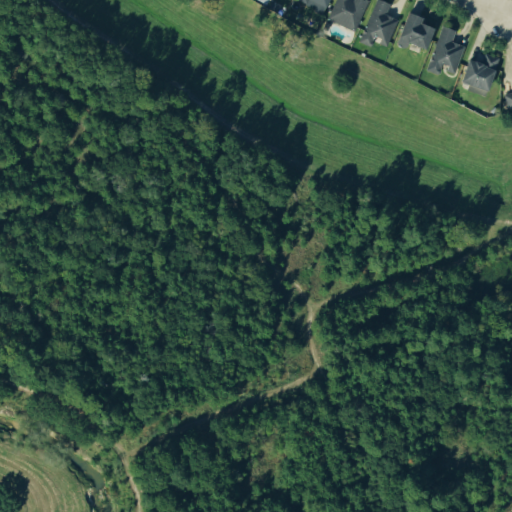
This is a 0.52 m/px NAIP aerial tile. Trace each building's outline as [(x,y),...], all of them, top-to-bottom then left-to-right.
[(327,0),(298,0),(306,3),(307,0),(308,0),(323,8),(327,0)] [(335,0),(328,20),(356,31),(366,0),(335,0)] [(389,3),(379,0),(373,0),(360,43),(371,46),(373,41),(387,46),(396,19),(385,16),(389,3)] [(424,50),(433,29),(418,23),(420,19),(406,13),(394,43),(404,48),(406,43),(424,50)] [(463,45),(451,42),(455,31),(440,26),(427,71),(440,75),(441,71),(454,74),(463,45)] [(466,60),(460,84),(488,91),(497,57),(483,53),(481,64),(466,60)] [(508,110),(511,107),(511,92),(502,96),(508,110)]
